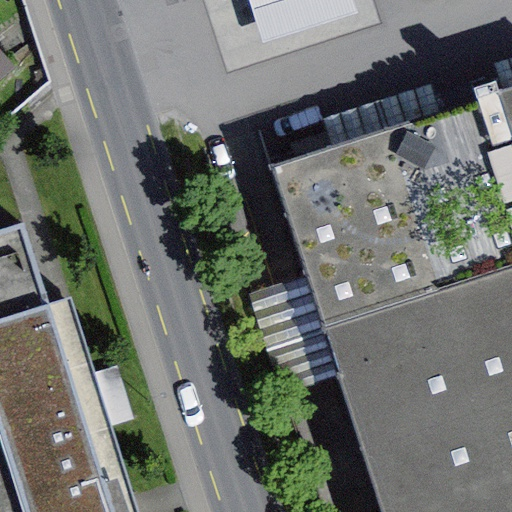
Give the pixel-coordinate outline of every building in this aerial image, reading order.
[(353,0),(248,0),(262,44),(358,15),(353,0)] [(511,90),(269,169),(322,333),(511,271),(511,90)] [(114,511),(48,312),(38,315),(11,235),(0,238),(0,511),(114,511)] [(511,271),(322,333),(360,450),(511,400),(511,271)] [(511,511),(511,400),(360,450),(380,511),(511,511)]
